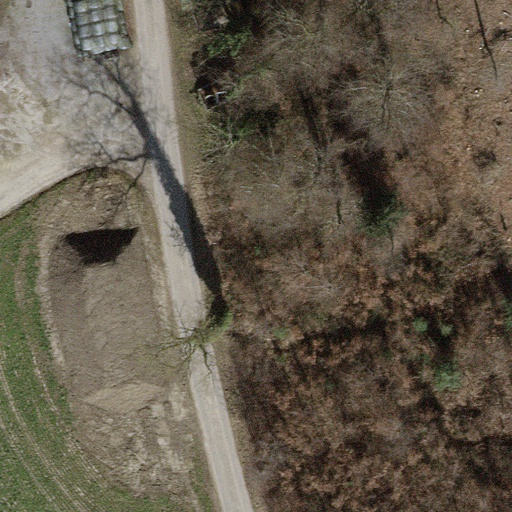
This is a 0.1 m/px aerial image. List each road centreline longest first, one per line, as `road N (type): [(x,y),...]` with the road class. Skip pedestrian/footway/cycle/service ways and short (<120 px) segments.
road 1 (track): [(154,87),(224,511)]
road 2 (track): [(0,188),(154,87)]
